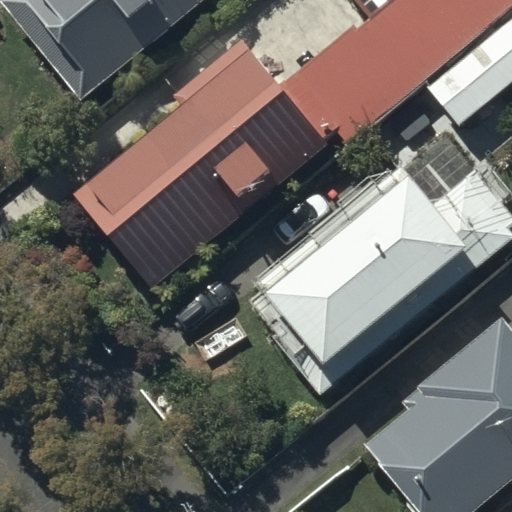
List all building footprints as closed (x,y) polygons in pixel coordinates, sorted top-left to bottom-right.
[(13,0),(1,10),(84,111),(213,6),(207,0),(13,0)] [(511,0),(360,0),(360,29),(295,84),(354,152),(511,16),(511,0)] [(511,30),(429,96),(461,134),(511,90),(511,30)] [(243,47),(174,103),(184,115),(75,204),(152,299),(330,154),(243,47)] [(404,179),(260,292),(274,309),(259,323),(327,403),(511,246),(511,242),(508,238),(511,234),(511,225),(477,184),(437,218),(404,179)] [(511,338),(501,326),(399,411),(407,420),(366,454),(413,511),(481,511),(511,486),(511,338)]
